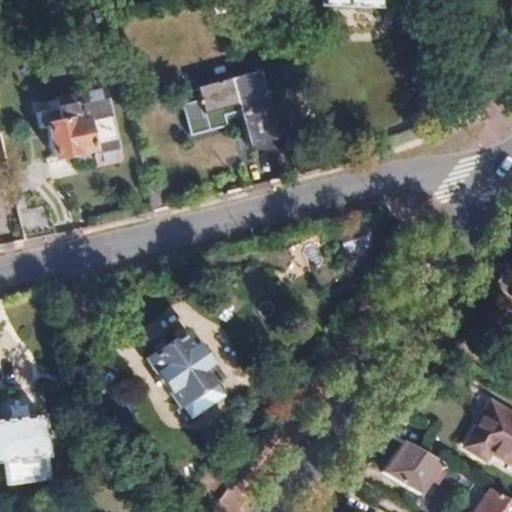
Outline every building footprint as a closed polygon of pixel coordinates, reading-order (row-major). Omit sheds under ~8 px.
[(247,147),(276,139),(257,71),(194,89),(197,99),(179,104),(188,140),(223,130),(220,120),(238,114),(247,147)] [(75,169),(117,160),(101,88),(53,99),(54,107),(34,112),(38,129),(45,127),(51,154),(70,150),(75,169)] [(165,209),(158,174),(142,177),(150,212),(165,209)] [(52,234),(45,204),(14,211),(21,240),(44,236),(52,234)] [(361,277),(377,254),(367,247),(351,270),(361,277)] [(215,376),(183,331),(145,357),(177,403),(215,376)] [(511,468),(511,419),(488,404),(460,448),(428,430),(416,451),(442,465),(457,474),(469,453),(482,461),(487,453),(511,468)] [(0,459),(46,454),(41,414),(0,419),(0,459)] [(208,465),(168,436),(151,459),(191,488),(208,465)] [(442,465),(416,451),(402,443),(381,471),(421,494),(442,465)] [(478,501),(486,490),(472,482),(464,493),(478,501)] [(511,511),(511,504),(486,490),(470,511),(511,511)]
